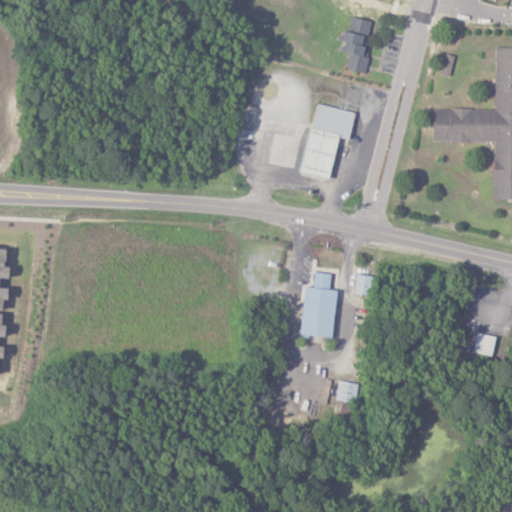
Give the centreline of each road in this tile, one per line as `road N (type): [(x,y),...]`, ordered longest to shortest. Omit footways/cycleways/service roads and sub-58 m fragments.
road 1 (secondary): [(212,204),(511,261)]
road 2 (residential): [(367,231),(423,0)]
road 3 (secondary): [(0,191),(212,204)]
